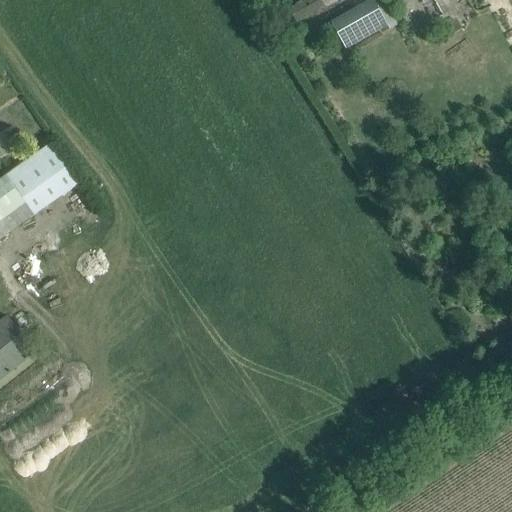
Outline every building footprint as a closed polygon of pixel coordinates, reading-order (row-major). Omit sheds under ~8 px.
[(323,0),(305,0),(298,4),(308,21),(328,9),(323,0)] [(372,0),(331,24),(346,50),(387,27),(372,0)] [(18,147),(6,131),(0,135),(0,158),(1,160),(18,147)] [(34,217),(78,185),(49,145),(6,177),(5,175),(0,178),(0,240),(34,216),(34,217)] [(93,226),(102,220),(96,210),(87,217),(93,226)] [(0,381),(36,353),(7,316),(0,322),(0,381)]
